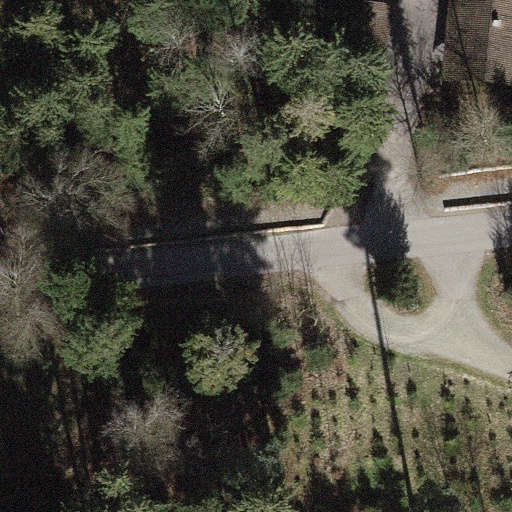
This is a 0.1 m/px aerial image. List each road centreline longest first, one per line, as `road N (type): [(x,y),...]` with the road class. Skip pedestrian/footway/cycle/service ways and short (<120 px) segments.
road 1 (track): [(0,285),(393,240)]
road 2 (track): [(413,0),(393,240)]
road 3 (track): [(308,250),(372,317),(498,365)]
road 4 (track): [(447,234),(472,326),(498,365),(511,370)]
